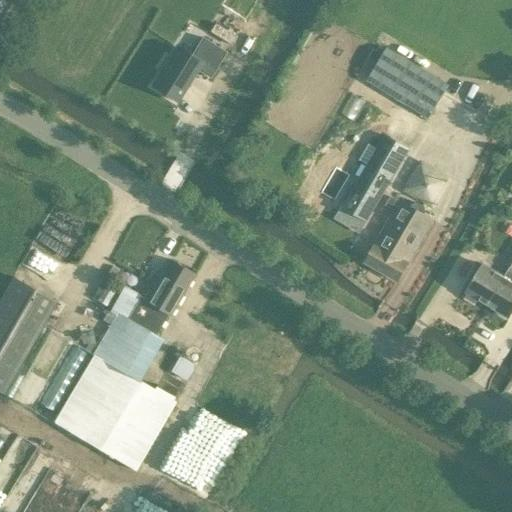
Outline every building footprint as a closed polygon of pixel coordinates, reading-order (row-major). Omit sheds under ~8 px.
[(0,0),(0,15),(1,16),(10,0),(0,0)] [(163,70),(153,86),(176,101),(196,69),(210,78),(226,52),(202,38),(191,56),(177,47),(169,59),(166,57),(159,68),(163,70)] [(428,119),(448,86),(387,48),(366,81),(428,119)] [(369,165),(368,167),(345,207),(367,220),(406,152),(384,139),(378,150),(369,165)] [(369,145),(360,160),(369,165),(378,150),(369,145)] [(422,165),(413,191),(439,199),(447,173),(422,165)] [(394,212),(365,262),(399,282),(433,221),(400,202),(400,203),(392,198),(387,207),(394,212)] [(299,206),(291,217),(304,227),(312,216),(299,206)] [(504,278),(488,305),(510,318),(511,314),(511,254),(506,264),(510,267),(504,277),(504,278)] [(170,316),(194,274),(195,274),(171,260),(151,293),(148,291),(143,298),(130,290),(116,313),(119,315),(59,418),(78,429),(76,433),(109,452),(136,467),(143,455),(167,413),(165,412),(182,382),(165,372),(154,390),(138,381),(162,340),(156,336),(168,315),(170,316)] [(466,291),(488,305),(504,278),(504,277),(482,264),(466,291)] [(112,281),(118,271),(113,268),(107,278),(112,281)] [(13,277),(0,299),(0,392),(3,395),(56,302),(13,277)] [(92,332),(81,334),(83,344),(94,342),(92,332)] [(51,417),(75,378),(61,369),(37,408),(51,417)] [(0,509),(5,511),(25,511),(58,454),(36,442),(12,485),(0,478),(0,509)]
